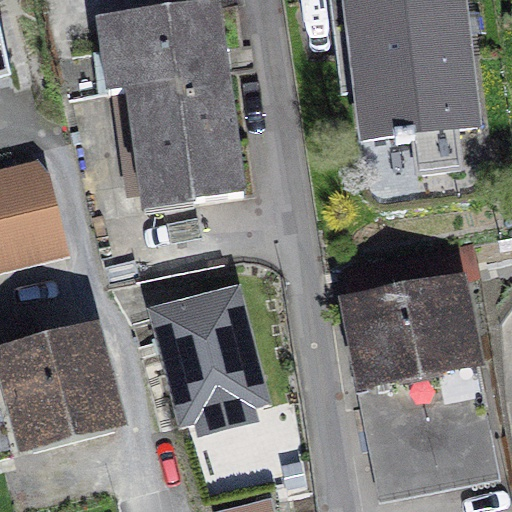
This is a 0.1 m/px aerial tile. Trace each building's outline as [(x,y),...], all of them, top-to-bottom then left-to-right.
[(461,0),(330,0),(337,59),(368,55),(372,93),(359,94),(365,144),(410,139),(414,178),(461,173),(457,133),(476,131),(461,0)] [(0,10),(0,66),(13,64),(0,10)] [(220,12),(101,27),(111,100),(128,97),(144,216),(245,202),(220,12)] [(0,262),(61,247),(45,179),(0,190),(0,262)] [(497,482),(460,288),(351,309),(388,503),(497,482)] [(237,300),(157,322),(186,429),(265,407),(237,300)] [(8,327),(4,338),(31,444),(71,434),(73,443),(113,433),(90,344),(42,357),(35,330),(26,323),(16,322),(8,327)] [(274,511),(271,501),(232,511),(274,511)]
